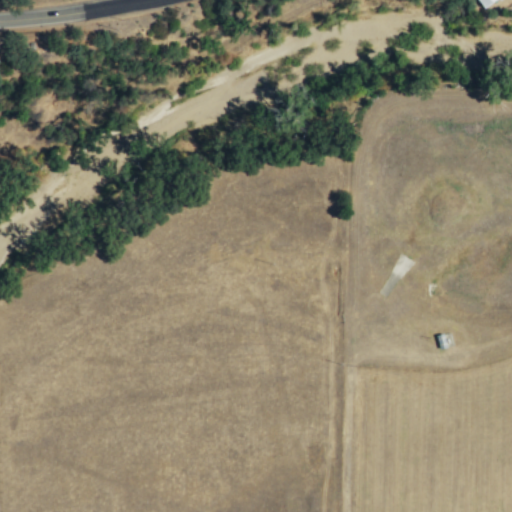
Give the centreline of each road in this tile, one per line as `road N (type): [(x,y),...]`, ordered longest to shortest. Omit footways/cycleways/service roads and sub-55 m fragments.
road 1 (track): [(345,511),(353,307)]
road 2 (tertiary): [(140,0),(0,20)]
